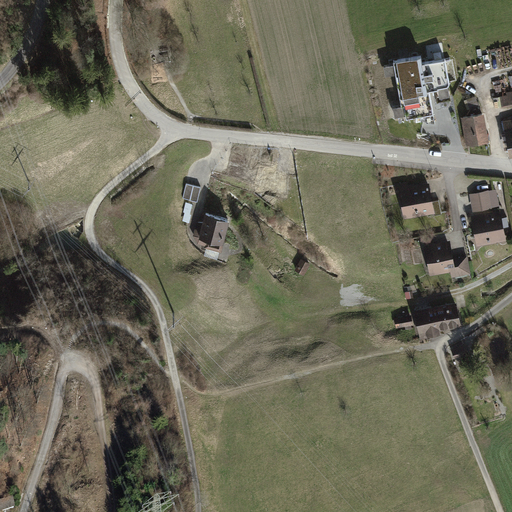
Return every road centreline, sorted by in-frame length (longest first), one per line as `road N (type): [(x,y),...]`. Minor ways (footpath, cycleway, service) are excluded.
road 1 (tertiary): [(511,167),(180,129),(150,111),(129,84),(113,34),(116,0)]
road 2 (track): [(199,511),(164,319),(88,228),(90,208),(108,186),(180,129)]
road 3 (track): [(500,511),(441,347)]
road 4 (track): [(79,363),(61,373),(23,511)]
road 5 (track): [(112,511),(98,396),(91,369),(79,363)]
road 6 (track): [(511,265),(462,291),(376,312)]
